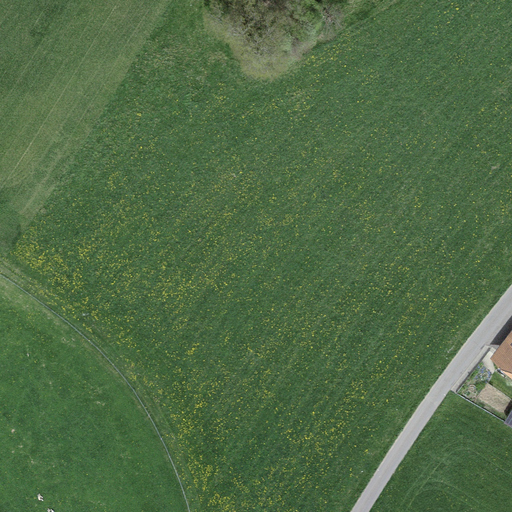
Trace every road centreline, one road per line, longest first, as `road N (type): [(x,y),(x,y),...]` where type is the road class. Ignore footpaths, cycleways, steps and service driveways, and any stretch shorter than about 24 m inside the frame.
road 1 (track): [(0,259),(111,345),(167,427),(198,511)]
road 2 (residential): [(511,309),(369,511)]
